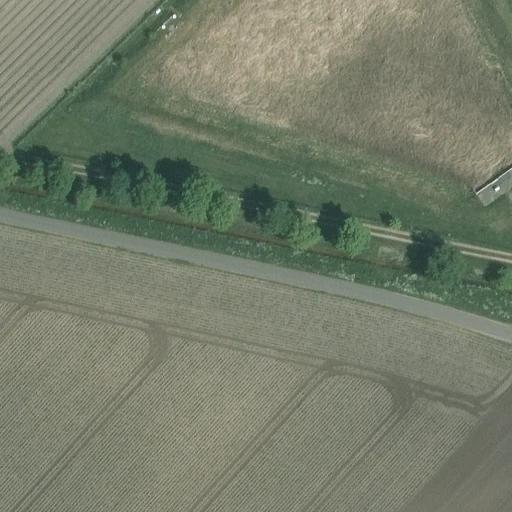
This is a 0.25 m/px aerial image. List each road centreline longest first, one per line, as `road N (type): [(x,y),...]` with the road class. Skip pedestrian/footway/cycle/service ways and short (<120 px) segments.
road 1 (unknown): [(511,232),(0,91)]
road 2 (unclassified): [(0,212),(511,332)]
